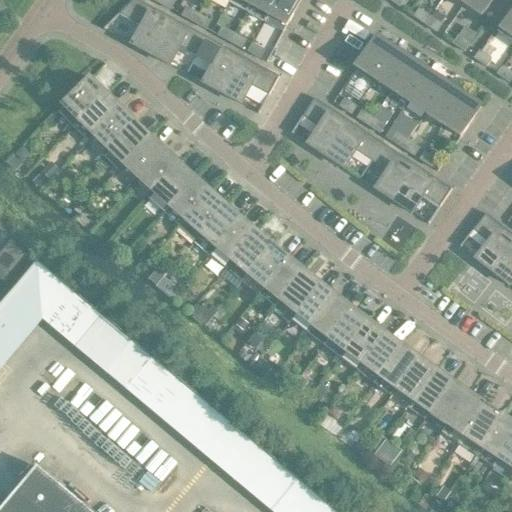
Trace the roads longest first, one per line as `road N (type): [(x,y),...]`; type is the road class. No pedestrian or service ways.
road 1 (residential): [(42,12),(116,54),(247,175)]
road 2 (residential): [(247,175),(398,296)]
road 3 (residential): [(398,296),(511,374)]
road 4 (residential): [(398,296),(470,197)]
